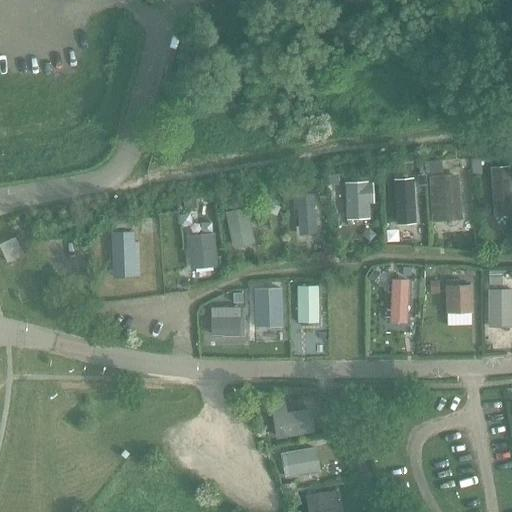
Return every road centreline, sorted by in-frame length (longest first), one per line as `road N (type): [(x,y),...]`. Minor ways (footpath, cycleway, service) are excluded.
road 1 (unclassified): [(511,365),(204,369),(0,334)]
road 2 (track): [(113,177),(511,120)]
road 3 (unclassified): [(0,206),(113,177),(132,141),(157,32),(186,0)]
road 4 (track): [(375,511),(351,471),(338,372)]
